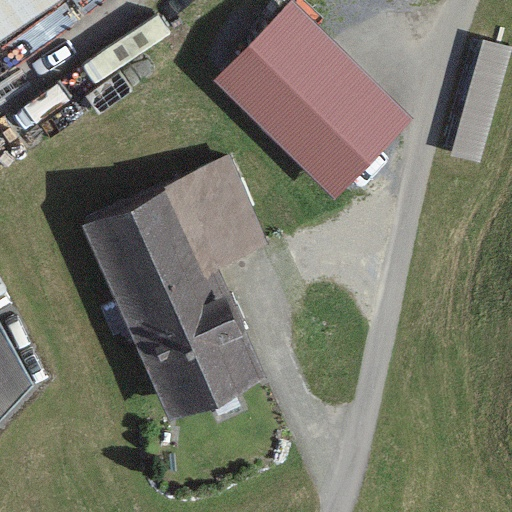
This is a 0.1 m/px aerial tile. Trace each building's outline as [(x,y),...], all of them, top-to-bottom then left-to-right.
[(0,0),(0,33),(53,0),(0,0)] [(393,124),(272,15),(223,69),(344,178),(393,124)] [(463,136),(490,142),(503,87),(476,80),(463,136)] [(226,149),(65,224),(161,428),(260,381),(206,266),(267,237),(226,149)] [(0,411),(32,376),(0,319),(0,411)]
